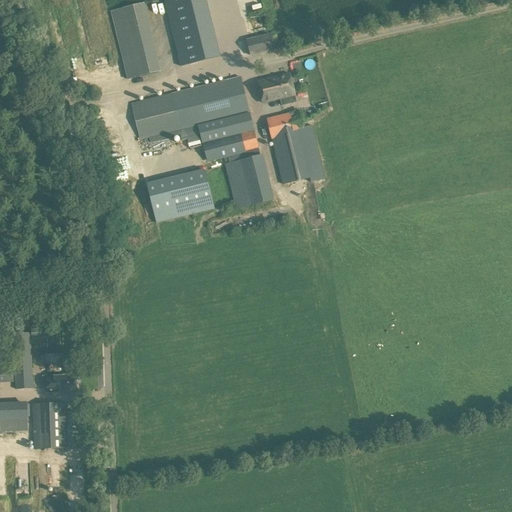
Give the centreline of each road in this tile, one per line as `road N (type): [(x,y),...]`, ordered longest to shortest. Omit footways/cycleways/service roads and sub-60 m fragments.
road 1 (unclassified): [(111,511),(88,241),(14,0)]
road 2 (track): [(52,109),(511,5)]
